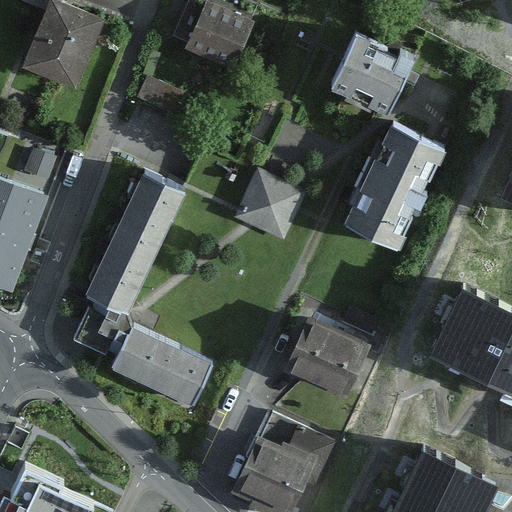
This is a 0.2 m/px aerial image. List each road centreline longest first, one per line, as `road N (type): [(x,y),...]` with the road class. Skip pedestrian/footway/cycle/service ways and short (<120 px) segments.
road 1 (residential): [(153,0),(26,345)]
road 2 (tertiary): [(26,345),(150,458)]
